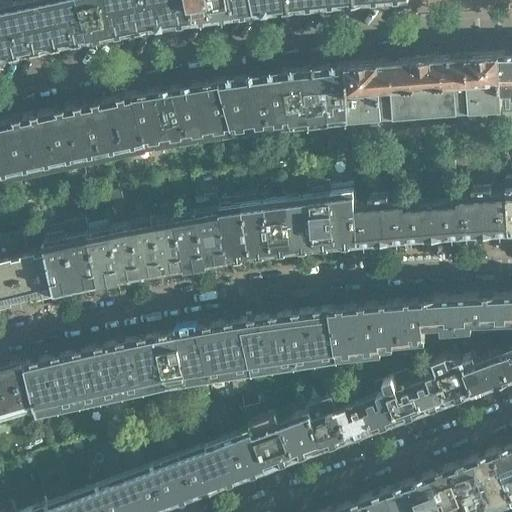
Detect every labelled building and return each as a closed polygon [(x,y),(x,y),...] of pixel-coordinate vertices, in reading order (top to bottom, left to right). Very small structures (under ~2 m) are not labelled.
[(68,41),(89,37),(80,0),(31,0),(0,7),(0,55),(7,54),(48,46),(68,41)] [(110,33),(102,0),(80,0),(89,37),(110,33)] [(130,29),(123,0),(102,0),(110,33),(130,29)] [(151,25),(145,0),(123,0),(130,29),(151,25)] [(172,22),(166,0),(145,0),(151,25),(172,22)] [(192,18),(188,0),(166,0),(172,22),(192,18)] [(213,16),(209,0),(188,0),(192,18),(213,16)] [(234,13),(231,0),(209,0),(213,16),(234,13)] [(255,10),(253,0),(231,0),(234,13),(255,10)] [(277,8),(275,0),(253,0),(255,10),(277,8)] [(511,94),(511,49),(499,50),(502,86),(511,86),(511,95),(511,94)] [(504,113),(502,86),(499,50),(430,55),(430,53),(428,53),(426,52),(424,52),(422,52),(420,52),(418,53),(415,54),(414,55),(414,56),(345,61),(349,117),(350,124),(355,123),(355,114),(425,109),(497,104),(498,113),(504,113)] [(349,117),(345,61),(324,63),(330,113),(340,112),(340,118),(349,117)] [(330,113),(324,63),(304,65),(310,115),(320,114),(321,120),(331,119),(330,113)] [(310,115),(304,65),(283,68),(291,117),(301,116),(302,122),(311,121),(310,115)] [(291,117),(283,68),(262,70),(272,120),(282,118),(282,124),(292,123),(291,117)] [(272,120),(262,70),(241,73),(252,122),(262,121),(263,127),(272,125),(272,120)] [(252,122),(241,73),(220,76),(232,125),(243,123),(244,129),(253,128),(252,122)] [(232,125),(220,76),(199,79),(211,128),(223,126),(224,132),(233,131),(232,125)] [(211,128),(199,79),(177,83),(190,137),(199,136),(198,130),(211,128)] [(190,137),(177,83),(155,86),(167,135),(180,133),(181,139),(190,137)] [(167,135),(155,86),(134,90),(146,141),(147,144),(157,143),(156,137),(167,135)] [(146,141),(134,90),(112,94),(125,145),(146,141)] [(125,145),(112,94),(90,98),(103,149),(125,145)] [(103,149),(90,98),(69,102),(81,154),(84,153),(103,149)] [(81,154),(69,102),(47,108),(60,159),(81,154)] [(60,159),(47,108),(28,113),(40,164),(60,159)] [(40,164),(28,113),(5,119),(18,169),(40,164)] [(0,173),(18,169),(5,119),(0,120),(0,173)] [(505,149),(505,140),(493,140),(493,150),(505,149)] [(360,157),(360,149),(351,149),(352,158),(360,157)] [(458,192),(456,160),(455,153),(444,153),(447,197),(455,197),(457,197),(457,193),(458,192)] [(441,202),(438,154),(428,155),(429,162),(431,199),(420,199),(420,203),(406,204),(406,200),(403,201),(406,237),(461,233),(459,197),(457,197),(455,197),(455,201),(441,202)] [(401,162),(400,155),(390,155),(391,163),(401,162)] [(429,162),(428,155),(417,155),(417,163),(429,162)] [(242,165),(240,157),(219,160),(221,168),(242,165)] [(155,178),(153,167),(131,171),(134,182),(155,178)] [(195,187),(193,172),(170,175),(173,191),(195,187)] [(112,186),(110,177),(88,182),(90,191),(112,186)] [(509,229),(507,189),(502,189),(503,193),(491,194),(490,185),(482,185),(472,186),(473,195),(461,196),(461,192),(458,192),(457,193),(457,197),(459,197),(461,233),(509,229)] [(358,240),(355,200),(354,191),(332,193),(336,242),(358,240)] [(406,237),(403,201),(403,197),(400,197),(400,201),(388,202),(388,192),(369,194),(370,203),(358,204),(358,200),(355,200),(358,240),(406,237)] [(336,242),(332,193),(310,195),(315,244),(336,242)] [(315,244),(310,195),(287,198),(293,247),(315,244)] [(293,247),(287,198),(266,201),(272,250),(293,247)] [(272,250),(266,201),(243,205),(251,253),(272,250)] [(251,253),(243,205),(222,208),(229,257),(251,253)] [(229,257),(222,208),(200,212),(207,260),(229,257)] [(207,260),(200,212),(177,216),(186,264),(207,260)] [(186,264),(177,216),(155,220),(164,268),(186,264)] [(164,268),(155,220),(133,224),(142,272),(164,268)] [(142,272),(133,224),(111,228),(121,276),(142,272)] [(0,303),(56,289),(46,245),(29,249),(24,228),(0,233),(0,303)] [(99,280),(89,232),(88,228),(79,230),(80,235),(68,238),(78,285),(99,280)] [(121,276),(111,228),(89,232),(99,280),(121,276)] [(78,285),(68,238),(45,243),(46,245),(56,289),(78,285)] [(511,315),(511,289),(495,290),(496,316),(511,315)] [(496,316),(495,290),(455,293),(457,328),(472,327),(471,317),(496,316)] [(457,328),(455,293),(419,295),(423,321),(424,321),(441,319),(442,329),(457,328)] [(423,321),(419,295),(396,297),(402,341),(412,339),(412,336),(425,334),(424,321),(423,321)] [(402,341),(396,297),(373,299),(379,343),(380,343),(402,341)] [(379,343),(373,299),(352,301),(359,348),(380,347),(380,343),(379,343)] [(359,348),(352,301),(330,303),(337,349),(337,350),(359,348)] [(337,349),(330,303),(315,305),(315,306),(310,307),(310,306),(308,306),(316,358),(325,357),(324,351),(337,349)] [(316,358),(308,306),(306,306),(302,307),(291,309),(291,308),(287,309),(286,309),(294,356),(307,354),(308,360),(316,358)] [(294,356),(286,309),(284,309),(280,310),(269,312),(269,311),(265,312),(263,312),(273,365),(282,364),(281,358),(294,356)] [(273,365),(263,312),(242,315),(251,363),(264,361),(265,367),(273,365)] [(251,363),(242,315),(220,319),(230,371),(240,370),(239,365),(251,363)] [(230,371),(220,319),(198,322),(208,370),(221,367),(221,373),(230,371)] [(208,370),(198,322),(176,326),(188,378),(197,377),(196,372),(208,370)] [(188,378),(176,326),(155,330),(165,377),(178,375),(179,380),(188,378)] [(167,382),(165,377),(155,330),(133,334),(144,382),(157,379),(158,384),(167,382)] [(144,382),(133,334),(111,339),(123,391),(133,389),(132,384),(144,382)] [(123,391),(111,339),(90,344),(100,391),(113,388),(114,393),(123,391)] [(100,391),(90,344),(69,349),(81,401),(89,399),(88,394),(100,391)] [(511,373),(511,346),(501,351),(510,375),(511,373)] [(81,401),(69,349),(47,354),(58,401),(71,398),(72,403),(81,401)] [(510,375),(501,351),(478,359),(475,350),(461,355),(474,388),(510,375)] [(58,401),(47,354),(26,359),(35,403),(37,411),(46,409),(45,404),(58,401)] [(474,388),(461,355),(460,355),(463,363),(452,367),(451,363),(446,365),(443,355),(433,359),(448,398),(473,389),(474,388)] [(35,403),(26,359),(0,366),(0,413),(5,412),(4,410),(12,408),(13,410),(35,403)] [(448,398),(433,359),(424,362),(427,372),(423,374),(424,377),(413,381),(423,407),(448,398)] [(423,407),(413,381),(402,385),(401,382),(396,384),(393,374),(383,377),(398,417),(423,407)] [(398,417),(383,377),(374,381),(377,391),(373,392),(374,396),(363,400),(373,426),(398,417)] [(373,426),(363,400),(352,404),(351,401),(346,402),(343,392),(333,396),(348,435),(373,426)] [(348,435),(333,396),(324,400),(327,409),(323,411),(324,414),(313,419),(309,407),(308,407),(322,445),(348,435)] [(174,412),(171,401),(149,407),(152,418),(174,412)] [(322,445),(308,407),(291,413),(292,417),(281,421),(294,455),(315,447),(322,445)] [(130,424),(128,412),(107,417),(110,429),(130,424)] [(294,455),(281,421),(270,425),(268,421),(251,427),(265,466),(275,462),(294,455)] [(265,466),(251,427),(230,435),(244,473),(244,474),(245,473),(252,470),(252,471),(265,466)] [(244,473),(230,435),(208,443),(222,482),(237,476),(244,473)] [(511,438),(493,446),(510,493),(511,491),(511,438)] [(222,482),(208,443),(182,453),(194,492),(196,492),(195,491),(202,489),(222,482)] [(56,454),(52,445),(32,451),(36,462),(56,454)] [(510,493),(493,446),(472,453),(491,506),(500,503),(498,497),(510,493)] [(194,492),(182,453),(155,463),(168,502),(168,501),(175,499),(175,500),(194,492)] [(491,506),(472,453),(451,461),(468,508),(481,503),(483,509),(491,506)] [(0,468),(16,463),(14,456),(0,459),(0,468)] [(458,511),(468,508),(451,461),(430,469),(445,511),(458,511)] [(168,502),(155,463),(127,474),(139,511),(141,511),(160,505),(160,504),(166,502),(167,503),(168,502)] [(445,511),(430,469),(409,477),(421,511),(445,511)] [(139,511),(127,474),(99,484),(109,511),(139,511)] [(421,511),(409,477),(388,484),(398,511),(421,511)] [(109,511),(99,484),(71,495),(77,511),(109,511)] [(398,511),(388,484),(367,492),(373,511),(398,511)] [(77,511),(71,495),(66,497),(61,486),(53,489),(57,500),(48,504),(51,511),(77,511)] [(373,511),(367,492),(346,500),(349,511),(373,511)] [(51,511),(48,504),(46,499),(19,509),(18,505),(22,503),(19,496),(11,499),(15,510),(15,511),(51,511)] [(349,511),(346,500),(325,508),(326,511),(349,511)]
